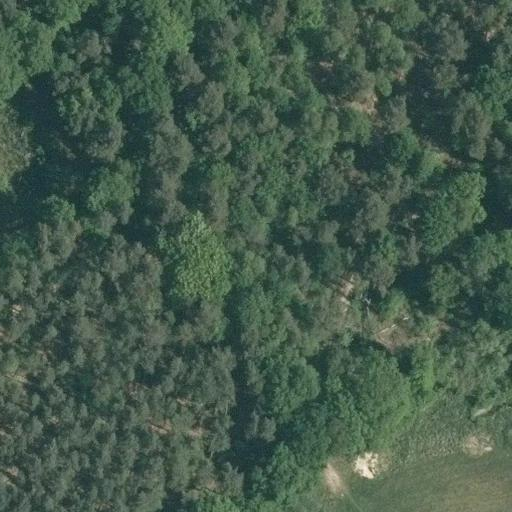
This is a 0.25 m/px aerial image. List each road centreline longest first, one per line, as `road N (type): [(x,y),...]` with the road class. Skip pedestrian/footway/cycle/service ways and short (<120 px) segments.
road 1 (track): [(0,241),(159,143),(265,92),(335,106),(378,131),(397,174),(397,201),(348,301),(310,437),(336,477)]
road 2 (track): [(310,437),(194,357),(0,489)]
road 3 (track): [(511,93),(397,174)]
